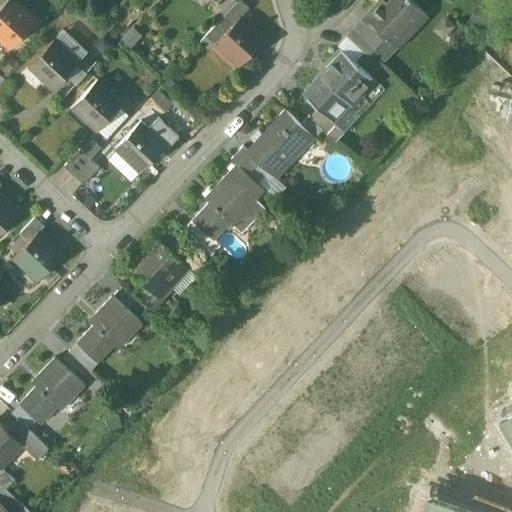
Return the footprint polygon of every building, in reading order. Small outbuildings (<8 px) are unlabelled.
[(34,20),(12,0),(8,0),(0,8),(0,36),(10,46),(34,20)] [(240,0),(238,0),(225,14),(234,22),(239,16),(240,17),(248,8),(240,0)] [(407,0),(388,0),(384,5),(379,0),(377,0),(364,15),(365,15),(361,20),(382,40),(373,50),(383,61),(396,47),(396,48),(425,16),(407,0)] [(234,22),(216,41),(240,64),(263,39),(240,17),(239,16),(234,22)] [(361,20),(346,36),(367,56),(373,50),(382,40),(361,20)] [(77,63),(53,40),(29,66),(54,88),(77,63)] [(342,50),(325,68),(329,72),(307,98),(318,108),(332,121),(371,79),(371,80),(372,79),(342,50)] [(2,77),(0,79),(0,98),(12,86),(2,77)] [(121,103),(96,81),(73,107),(97,129),(121,103)] [(332,121),(318,108),(309,116),(335,141),(344,132),(332,121)] [(313,135),(286,111),(277,121),(304,145),(313,135)] [(147,129),(164,145),(168,148),(179,137),(158,118),(147,129)] [(250,151),(249,152),(259,162),(269,171),(275,177),(304,145),(277,121),(250,151)] [(140,122),(120,143),(130,152),(126,157),(140,170),(164,145),(147,129),(140,122)] [(130,152),(120,143),(116,147),(126,157),(130,152)] [(100,144),(90,157),(99,164),(109,151),(100,144)] [(259,162),(249,152),(250,151),(243,145),(231,158),(237,164),(248,173),(259,162)] [(89,159),(79,150),(64,166),(74,175),(89,159)] [(98,168),(89,159),(74,175),(83,184),(98,168)] [(269,171),(259,162),(248,173),(258,183),(269,171)] [(248,173),(237,164),(228,173),(255,198),(264,189),(258,183),(248,173)] [(228,173),(205,197),(209,201),(192,219),(209,236),(212,239),(230,220),(234,224),(257,200),(255,198),(228,173)] [(0,196),(0,232),(18,213),(0,196)] [(257,200),(234,224),(241,231),(264,206),(257,200)] [(34,218),(18,234),(27,242),(37,232),(38,233),(43,227),(34,218)] [(209,236),(192,219),(184,228),(201,245),(209,236)] [(27,242),(13,257),(37,280),(61,254),(38,233),(37,232),(27,242)] [(163,243),(134,274),(140,280),(160,299),(161,299),(189,268),(163,243)] [(160,299),(140,280),(129,292),(159,320),(170,308),(161,299),(160,299)] [(101,317),(77,342),(98,361),(116,343),(119,346),(142,323),(113,295),(96,313),(101,317)] [(98,361),(77,342),(69,351),(90,370),(98,361)] [(43,378),(19,404),(20,405),(36,420),(40,423),(57,405),(55,402),(64,392),(74,395),(84,384),(54,356),(38,374),(43,378)] [(511,404),(494,415),(511,445),(511,404)] [(36,420),(20,405),(13,413),(18,417),(28,427),(36,420)] [(28,427),(18,417),(7,428),(22,442),(21,443),(37,458),(48,446),(28,427)] [(0,465),(21,443),(22,442),(7,428),(0,421),(0,465)] [(13,477),(0,465),(0,482),(4,487),(13,477)] [(31,511),(4,487),(0,490),(0,500),(12,511),(31,511)] [(418,511),(483,511),(484,511),(425,493),(418,511)] [(12,511),(0,500),(0,511),(12,511)]
